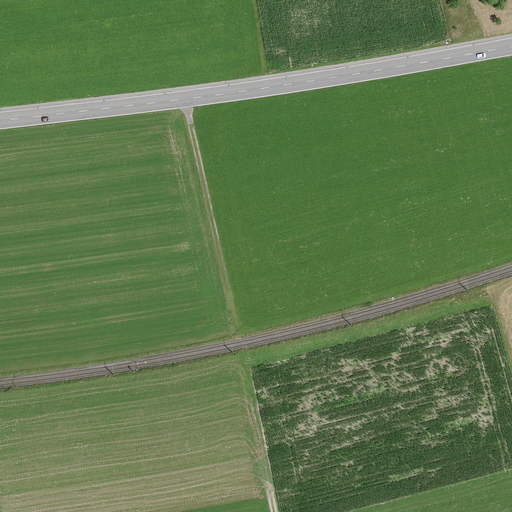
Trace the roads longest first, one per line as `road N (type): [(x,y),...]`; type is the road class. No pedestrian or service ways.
road 1 (primary): [(0,120),(188,99),(511,45)]
road 2 (track): [(231,314),(188,99)]
road 3 (track): [(243,358),(276,511)]
